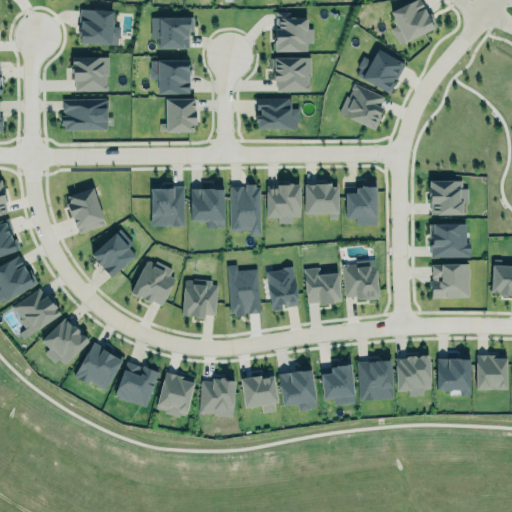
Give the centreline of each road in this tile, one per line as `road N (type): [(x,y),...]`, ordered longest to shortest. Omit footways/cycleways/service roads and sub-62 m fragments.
road 1 (residential): [(511,319),(399,315),(246,336),(164,329),(97,295),(70,268),(40,202),(34,153)]
road 2 (residential): [(397,152),(0,151)]
road 3 (residential): [(399,315),(399,137),(487,0)]
road 4 (residential): [(34,153),(36,33)]
